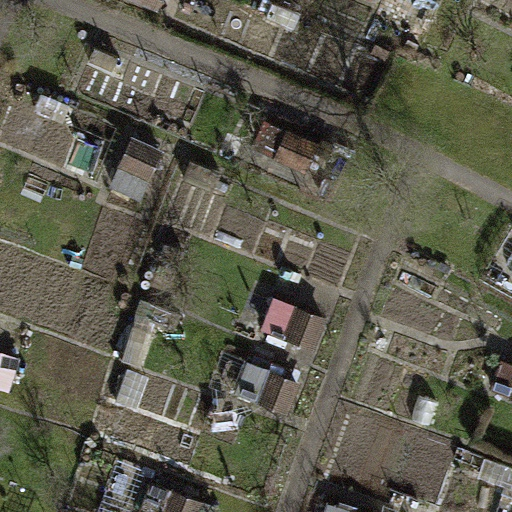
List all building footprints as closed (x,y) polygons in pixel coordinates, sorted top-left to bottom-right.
[(293,31),(301,11),(276,1),(267,21),(293,31)] [(88,58),(115,68),(120,55),(93,45),(88,58)] [(307,171),(321,139),(265,115),(251,147),(307,171)] [(113,182),(142,197),(169,146),(140,131),(113,182)] [(215,193),(224,169),(195,159),(187,182),(215,193)] [(316,346),(328,313),(276,295),(265,328),(316,346)] [(0,385),(14,389),(23,354),(0,347),(0,385)] [(511,394),(511,360),(504,358),(494,388),(511,394)] [(292,409),(303,379),(251,359),(240,389),(292,409)] [(218,511),(221,505),(154,483),(144,511),(218,511)] [(328,511),(371,511),(331,501),(328,511)]
